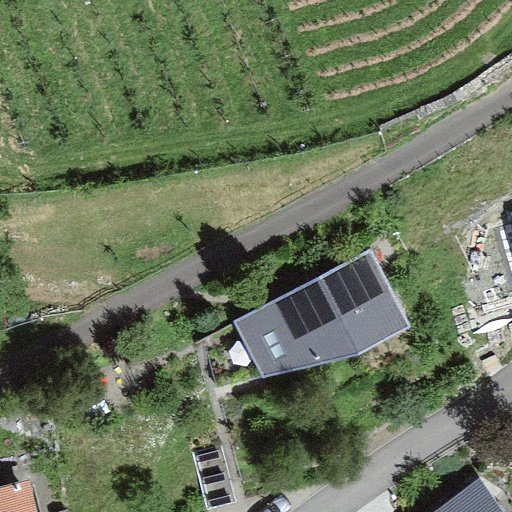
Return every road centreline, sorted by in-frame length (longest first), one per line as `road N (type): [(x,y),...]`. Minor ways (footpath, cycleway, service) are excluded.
road 1 (track): [(0,376),(511,93)]
road 2 (unknown): [(217,511),(181,487),(59,477),(23,468),(0,451)]
road 3 (residential): [(511,386),(327,511)]
